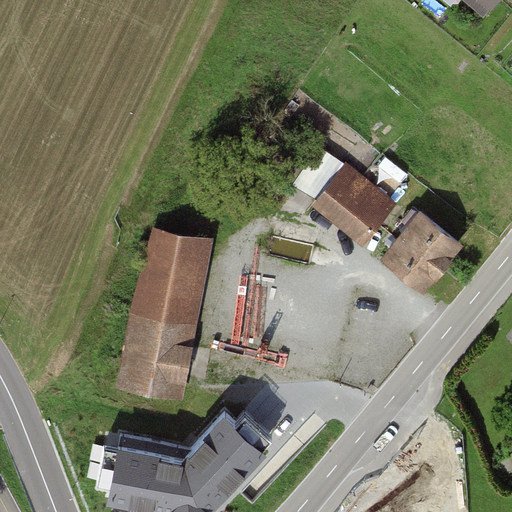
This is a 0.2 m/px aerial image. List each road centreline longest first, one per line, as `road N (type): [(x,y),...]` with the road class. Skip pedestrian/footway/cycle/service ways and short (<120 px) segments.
road 1 (tertiary): [(299,511),(511,254)]
road 2 (tertiary): [(57,511),(0,374)]
